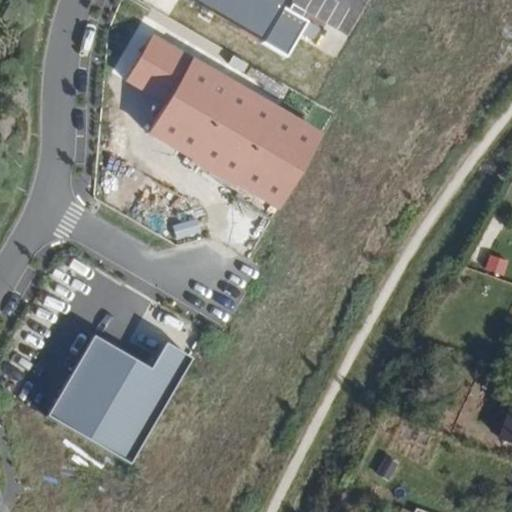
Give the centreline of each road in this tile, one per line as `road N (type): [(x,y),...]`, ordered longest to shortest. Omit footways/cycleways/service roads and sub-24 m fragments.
road 1 (track): [(421,235),(269,511)]
road 2 (unclassified): [(0,291),(47,209),(76,0)]
road 3 (track): [(511,108),(421,235)]
